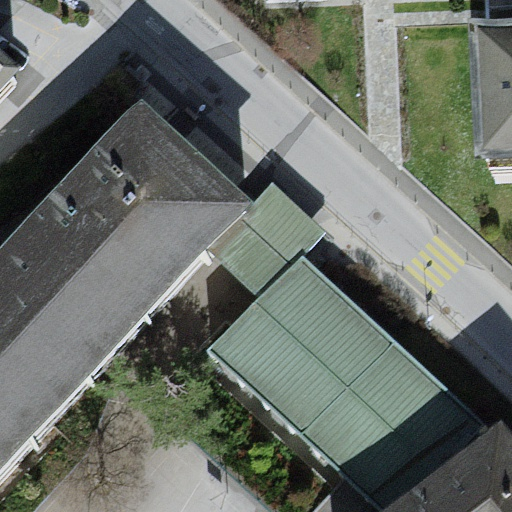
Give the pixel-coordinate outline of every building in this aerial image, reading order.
[(511,21),(466,23),(472,171),(511,169),(511,21)] [(0,104),(25,78),(0,54),(0,104)] [(0,511),(18,511),(276,223),(157,119),(0,294),(0,511)] [(309,271),(217,365),(376,511),(419,511),(500,451),(309,271)] [(419,511),(511,511),(511,442),(500,451),(419,511)]
